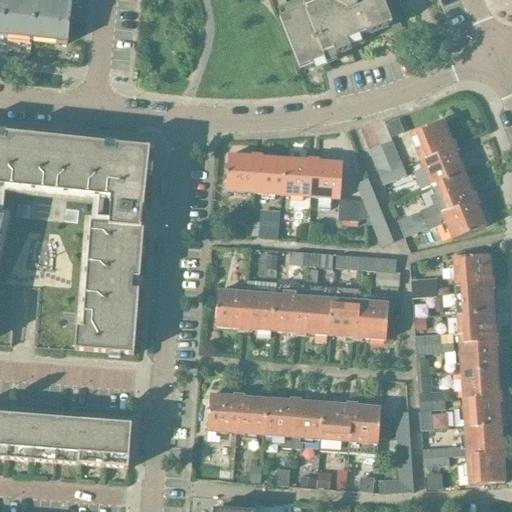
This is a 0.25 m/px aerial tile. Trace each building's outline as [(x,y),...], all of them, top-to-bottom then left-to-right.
[(31,41),(35,2),(18,0),(5,0),(1,38),(31,41)] [(85,24),(87,0),(66,0),(66,5),(35,2),(31,41),(66,45),(69,22),(85,24)] [(401,30),(389,0),(326,0),(327,0),(278,19),(299,71),(401,30)] [(391,135),(403,132),(400,119),(388,122),(391,135)] [(453,144),(451,145),(442,123),(409,137),(419,163),(455,149),(453,144)] [(149,151),(0,135),(0,347),(10,348),(11,348),(34,349),(34,350),(74,352),(133,357),(143,230),(140,230),(142,210),(143,210),(149,151)] [(406,178),(392,143),(368,153),(382,187),(406,178)] [(464,176),(455,155),(457,154),(455,149),(419,163),(430,190),(464,176)] [(254,196),(256,159),(228,157),(225,193),(254,196)] [(282,198),(285,162),(256,159),(254,196),(282,198)] [(310,200),(313,164),(285,162),(282,198),(310,200)] [(339,202),(342,166),(313,164),(310,200),(318,201),(318,212),(330,213),(330,202),(339,202)] [(474,197),(472,198),(464,176),(430,190),(437,207),(420,213),(420,215),(397,224),(401,232),(476,202),(474,197)] [(362,202),(370,221),(382,246),(394,241),(366,179),(354,185),(362,202)] [(349,223),(349,202),(339,202),(337,223),(349,223)] [(370,221),(362,202),(349,202),(349,223),(360,223),(360,221),(370,221)] [(485,229),(476,208),(478,207),(476,202),(401,232),(404,240),(427,231),(427,232),(444,225),(451,243),(485,229)] [(259,224),(258,240),(276,242),(278,226),(259,224)] [(296,229),(295,240),(304,241),(305,229),(296,229)] [(330,270),(331,257),(288,254),(287,267),(330,270)] [(266,258),(265,270),(275,271),(276,258),(266,258)] [(395,276),(396,262),(336,258),(335,271),(380,275),(395,276)] [(453,282),(454,289),(492,287),(492,282),(490,281),(488,258),(452,261),(452,269),(448,270),(449,282),(453,282)] [(380,275),(379,286),(397,288),(398,276),(395,276),(380,275)] [(437,281),(411,282),(412,301),(438,300),(437,281)] [(300,336),(303,289),(275,287),(274,298),(271,334),(300,336)] [(492,315),(490,292),(492,292),(492,287),(454,289),(454,297),(450,297),(451,310),(455,310),(456,318),(492,315)] [(328,338),(332,291),(303,289),(300,336),(328,338)] [(356,341),(359,304),(360,293),(332,291),(328,338),(356,341)] [(245,296),(243,332),(271,334),(274,298),(266,297),(266,293),(254,292),(254,296),(245,296)] [(243,332),(245,296),(217,293),(214,330),(243,332)] [(385,343),(388,307),(359,304),(356,341),(385,343)] [(494,338),(492,315),(456,318),(458,346),(496,343),(496,338),(494,338)] [(424,321),(414,321),(414,331),(424,331),(424,321)] [(442,355),(441,337),(415,339),(416,357),(442,355)] [(496,372),(494,349),(496,348),(496,343),(458,346),(460,374),(496,372)] [(426,361),(417,362),(418,377),(428,376),(426,361)] [(498,395),(496,372),(460,374),(462,402),(500,400),(500,395),(498,395)] [(444,394),(431,395),(419,396),(420,414),(445,412),(444,394)] [(235,436),(237,400),(209,397),(206,434),(235,436)] [(263,439),(266,402),(237,400),(235,436),(263,439)] [(500,428),(498,405),(500,405),(500,400),(462,402),(464,431),(500,428)] [(291,452),(294,404),(266,402),(263,439),(281,440),(280,451),(291,452)] [(319,454),(323,406),(294,404),(291,452),(301,453),(302,442),(319,443),(318,454),(319,454)] [(348,456),(351,409),(323,406),(319,454),(348,456)] [(351,409),(348,456),(376,458),(377,440),(385,441),(387,419),(379,418),(380,411),(351,409)] [(412,495),(407,416),(394,417),(399,483),(378,485),(378,498),(412,495)] [(0,461),(127,471),(131,427),(0,417),(0,461)] [(501,451),(500,428),(464,431),(464,442),(460,442),(461,450),(447,451),(448,460),(466,459),(504,456),(504,451),(501,451)] [(448,469),(448,460),(447,451),(422,453),(423,470),(448,469)] [(504,485),(502,462),(504,461),(504,456),(466,459),(468,487),(504,485)] [(250,469),(249,484),(259,485),(261,470),(250,469)] [(276,486),(288,487),(289,470),(277,469),(276,486)] [(218,472),(217,482),(229,483),(229,473),(218,472)] [(317,476),(315,492),(328,493),(329,477),(317,476)] [(440,477),(426,478),(426,493),(441,492),(440,477)] [(300,479),(300,489),(313,489),(313,480),(300,479)] [(360,481),(359,494),(371,494),(372,482),(360,481)]
